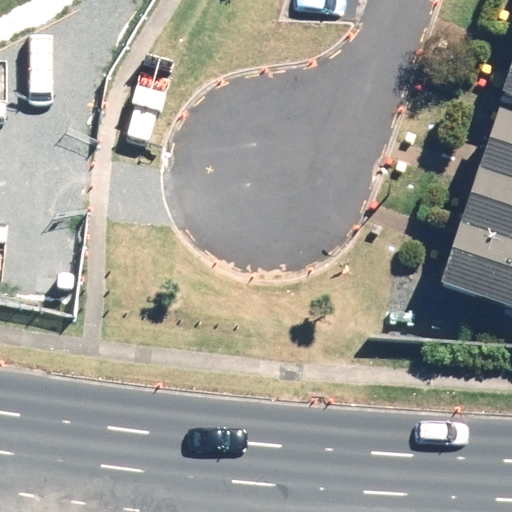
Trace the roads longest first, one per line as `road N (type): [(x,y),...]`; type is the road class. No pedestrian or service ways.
road 1 (primary): [(0,430),(385,468),(511,471)]
road 2 (residential): [(399,0),(368,80),(332,131),(246,199)]
